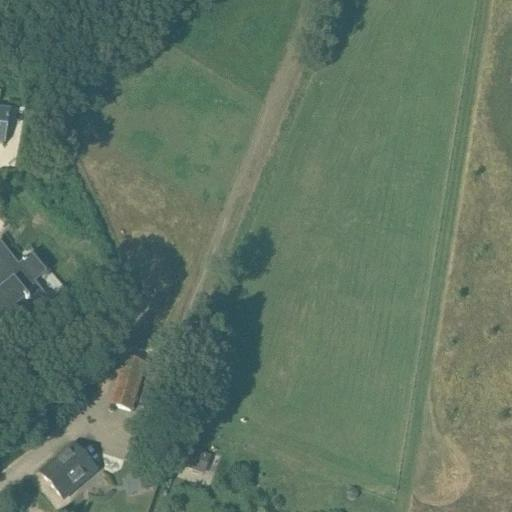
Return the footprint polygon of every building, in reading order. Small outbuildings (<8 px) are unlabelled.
[(44,37),(31,25),(14,44),(28,55),(44,37)] [(11,114),(0,112),(0,146),(5,148),(11,114)] [(0,322),(7,317),(17,329),(38,313),(21,292),(31,284),(43,274),(31,259),(19,269),(0,246),(0,294),(1,296),(0,296),(0,322)] [(111,408),(133,415),(148,365),(126,358),(111,408)] [(173,461),(202,470),(206,471),(210,457),(177,447),(173,461)] [(97,472),(75,448),(42,477),(63,501),(97,472)] [(151,472),(127,479),(132,497),(156,490),(151,472)]
